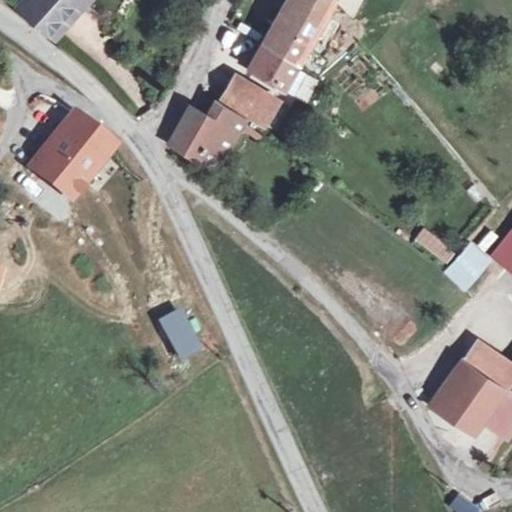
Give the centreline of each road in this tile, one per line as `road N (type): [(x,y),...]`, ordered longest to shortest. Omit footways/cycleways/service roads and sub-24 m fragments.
road 1 (residential): [(511,492),(457,479),(360,336),(225,199),(200,179),(164,181)]
road 2 (tertiary): [(164,181),(310,511)]
road 3 (track): [(0,138),(23,72),(141,146)]
road 4 (tertiary): [(0,19),(94,92),(141,146)]
road 5 (residential): [(221,0),(219,21),(141,146)]
